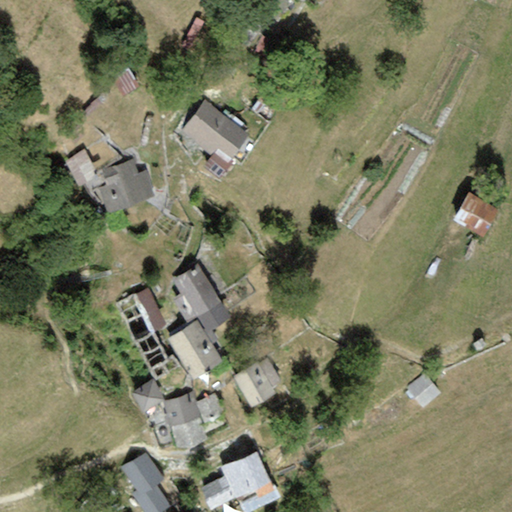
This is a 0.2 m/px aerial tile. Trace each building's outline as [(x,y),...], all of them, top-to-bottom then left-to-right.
[(248,43),(261,19),(241,8),(228,33),(248,43)] [(139,87),(120,59),(104,70),(123,98),(139,87)] [(250,133),(205,99),(180,130),(211,156),(202,166),(219,179),(232,162),(231,159),(250,133)] [(64,162),(79,187),(98,176),(83,150),(64,162)] [(100,189),(109,214),(155,197),(146,172),(137,175),(132,160),(102,171),(108,186),(100,189)] [(497,209),(468,193),(452,221),(481,237),(497,209)] [(209,331),(231,317),(197,264),(171,280),(181,295),(172,300),(188,325),(198,319),(212,342),(215,340),(209,331)] [(152,332),(166,325),(148,288),(134,295),(152,332)] [(168,340),(194,380),(222,362),(212,342),(198,319),(188,325),(168,340)] [(233,377),(251,408),(276,393),(272,389),(281,384),(264,358),(233,377)] [(435,388),(421,372),(409,383),(423,399),(435,388)] [(153,379),(131,393),(143,413),(161,403),(164,401),(153,379)] [(190,449),(207,439),(192,393),(164,401),(161,403),(176,448),(190,449)] [(196,403),(204,423),(220,416),(217,414),(223,411),(215,394),(196,403)] [(271,484),(258,453),(220,467),(224,476),(234,497),(235,500),(271,484)] [(163,479),(145,454),(121,467),(138,491),(132,495),(144,511),(160,511),(170,505),(155,485),(163,479)] [(234,497),(224,476),(199,489),(210,510),(234,497)]
